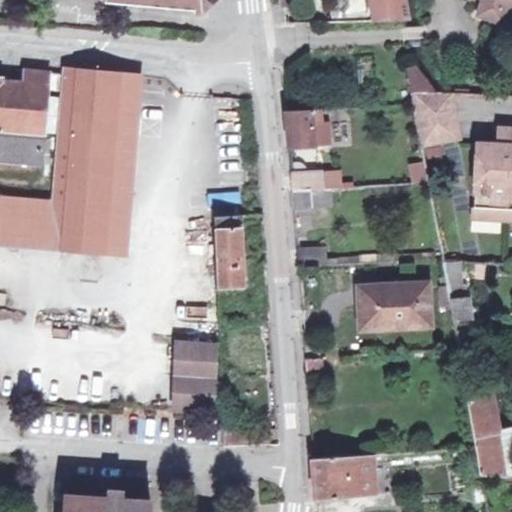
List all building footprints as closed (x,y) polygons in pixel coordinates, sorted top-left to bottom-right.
[(146,0),(146,5),(192,9),(193,1),(193,0),(146,0)] [(278,0),(280,16),(302,15),(301,0),(278,0)] [(348,0),(351,9),(366,6),(364,0),(348,0)] [(401,0),(377,0),(381,20),(405,20),(401,0)] [(511,0),(470,0),(479,18),(485,15),(490,24),(490,39),(511,38),(511,0)] [(408,66),(428,97),(433,93),(413,62),(408,66)] [(139,92),(141,76),(135,75),(63,68),(62,73),(51,200),(47,248),(126,256),(130,208),(139,92)] [(0,161),(42,165),(50,72),(26,70),(25,82),(0,79),(0,161)] [(449,98),(413,97),(414,106),(422,148),(458,140),(449,98)] [(287,111),(289,146),(313,144),(311,125),(321,125),(320,109),(287,111)] [(328,125),(321,125),(311,125),(313,144),(329,144),(328,125)] [(511,131),(498,131),(497,147),(511,147),(511,131)] [(511,147),(497,147),(476,146),(474,209),(500,211),(499,222),(511,222),(511,211),(511,147)] [(323,172),(291,174),(293,192),(310,191),(340,190),(339,178),(329,178),(323,172)] [(293,192),(294,208),(311,207),(310,191),(293,192)] [(51,200),(0,195),(0,244),(47,248),(51,200)] [(474,209),(473,221),(499,222),(500,211),(474,209)] [(240,223),(240,217),(215,218),(216,270),(216,285),(218,290),(239,289),(238,223),(240,223)] [(324,247),(297,250),(298,267),(325,265),(324,247)] [(461,263),(443,261),(450,301),(472,298),(470,286),(466,287),(461,263)] [(425,283),(358,287),(360,307),(371,306),(373,325),(428,320),(425,283)] [(216,347),(179,343),(174,411),(212,413),(216,347)] [(303,346),(304,361),(319,360),(318,345),(303,346)] [(466,390),(474,434),(477,449),(482,475),(498,476),(491,433),(497,433),(489,391),(466,390)] [(262,432),(263,442),(279,441),(278,430),(262,432)] [(497,433),(491,433),(498,476),(504,476),(511,476),(511,434),(511,431),(497,433)] [(262,432),(224,435),(224,447),(263,442),(262,432)] [(337,459),(337,458),(311,459),(314,499),(371,496),(370,458),(337,459)] [(106,500),(63,497),(62,511),(148,511),(149,503),(121,501),(122,494),(107,492),(106,500)]
